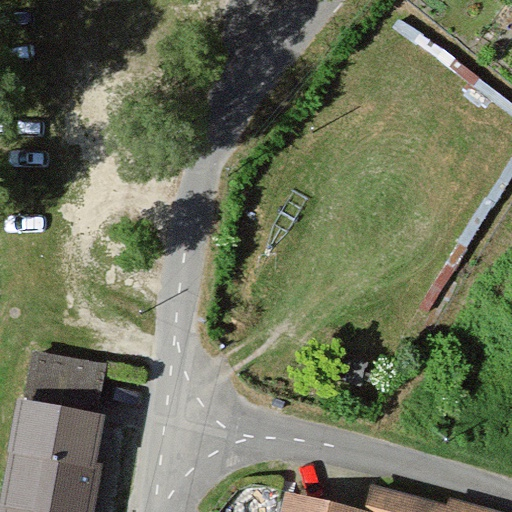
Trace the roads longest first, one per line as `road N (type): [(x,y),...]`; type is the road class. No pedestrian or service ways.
road 1 (residential): [(169,417),(188,228),(204,171),(293,34),(327,0)]
road 2 (residential): [(511,498),(399,457),(169,417)]
